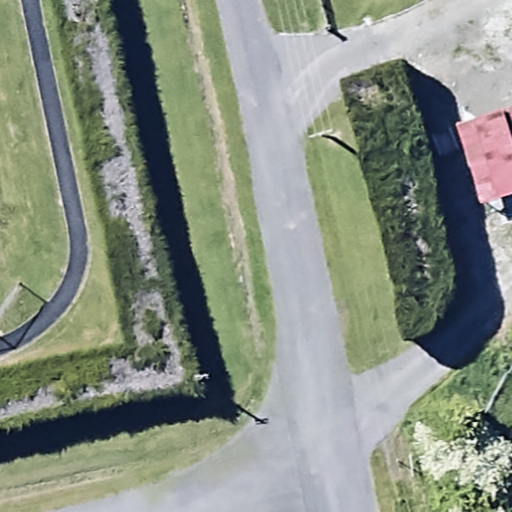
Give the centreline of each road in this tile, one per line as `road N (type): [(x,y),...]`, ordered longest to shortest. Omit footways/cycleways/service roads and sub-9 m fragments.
road 1 (residential): [(337,476),(239,0)]
road 2 (residential): [(180,511),(337,476)]
